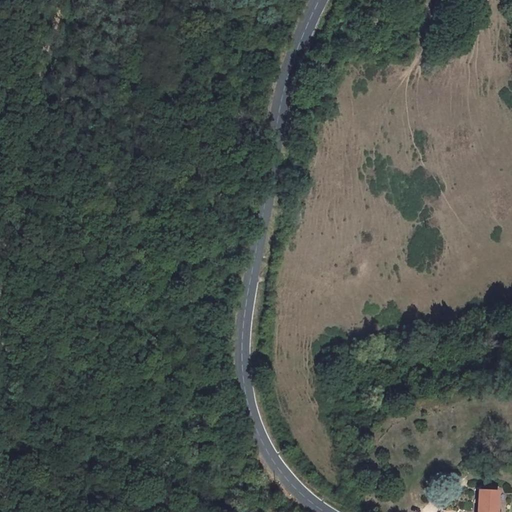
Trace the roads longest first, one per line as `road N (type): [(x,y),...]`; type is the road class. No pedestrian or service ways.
road 1 (tertiary): [(324,511),(264,448),(247,407),(241,343),(279,102),(320,0)]
road 2 (track): [(36,0),(20,174),(35,511)]
